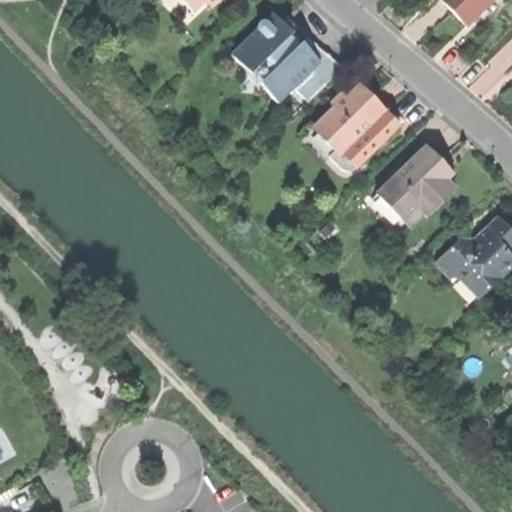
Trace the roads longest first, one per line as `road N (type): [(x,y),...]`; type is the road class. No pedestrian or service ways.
road 1 (track): [(0,199),(306,511)]
road 2 (residential): [(340,0),(511,151)]
road 3 (residential): [(162,511),(186,497),(196,471),(187,444),(150,428)]
